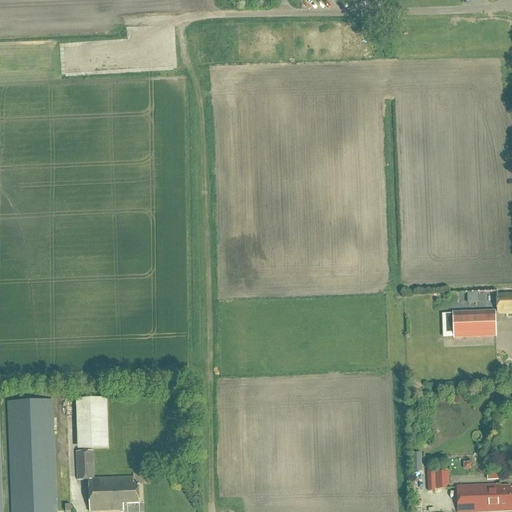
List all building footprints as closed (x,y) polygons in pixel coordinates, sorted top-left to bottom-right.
[(511,296),(497,297),(498,314),(511,313),(511,296)] [(453,313),(454,340),(496,338),(495,312),(453,313)] [(76,400),(78,450),(109,449),(107,399),(76,400)] [(56,511),(52,401),(7,403),(11,511),(56,511)] [(93,452),(76,453),(78,481),(88,481),(89,511),(97,511),(123,511),(123,505),(140,505),(139,485),(134,486),(134,479),(94,481),(93,452)] [(450,485),(449,472),(434,473),(434,472),(427,472),(428,492),(435,492),(435,490),(447,489),(446,486),(450,485)] [(511,489),(511,487),(500,487),(500,485),(457,487),(458,511),(494,511),(511,511),(511,489)]
